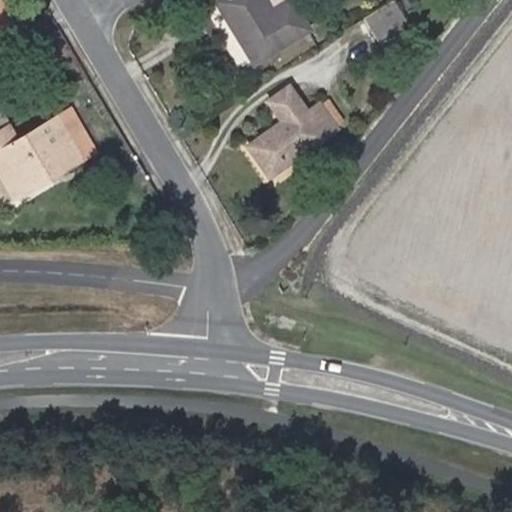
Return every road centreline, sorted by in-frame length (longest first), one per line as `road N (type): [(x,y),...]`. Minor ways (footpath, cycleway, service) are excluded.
road 1 (track): [(511,21),(351,220),(338,255),(356,296),(511,370)]
road 2 (tertiary): [(196,362),(342,385),(511,438)]
road 3 (residential): [(83,19),(199,217),(211,245),(211,287)]
road 4 (residential): [(211,287),(0,273)]
road 5 (tertiary): [(0,360),(196,362)]
